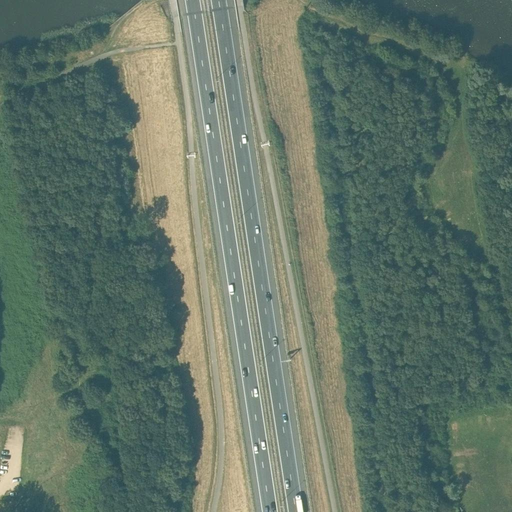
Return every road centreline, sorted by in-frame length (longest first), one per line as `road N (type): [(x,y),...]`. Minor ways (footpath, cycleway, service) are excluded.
road 1 (motorway): [(295,511),(218,0)]
road 2 (motorway): [(192,0),(269,511)]
